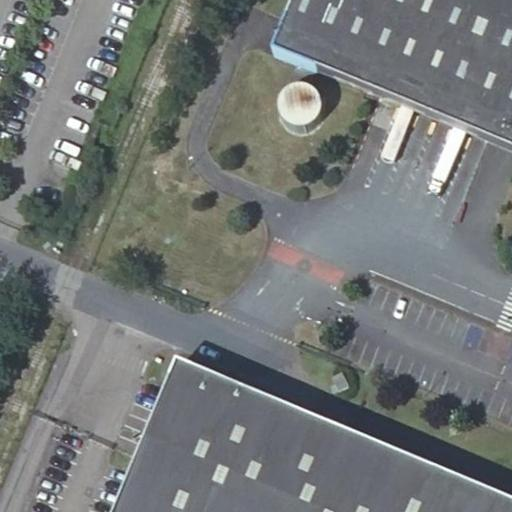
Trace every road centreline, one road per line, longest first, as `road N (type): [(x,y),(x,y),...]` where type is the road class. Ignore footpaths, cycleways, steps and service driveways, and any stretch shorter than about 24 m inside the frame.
road 1 (unclassified): [(0,255),(285,373)]
road 2 (unknown): [(25,186),(98,0)]
